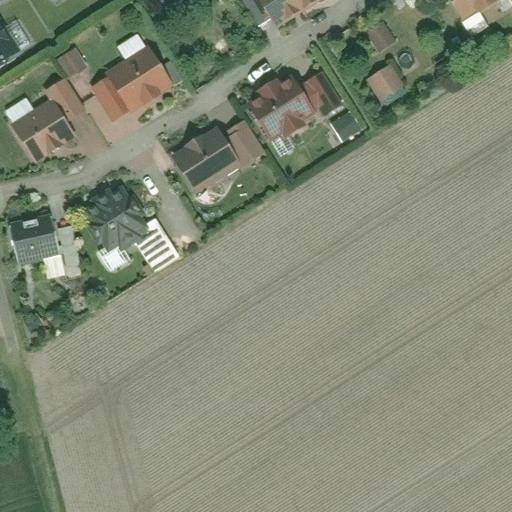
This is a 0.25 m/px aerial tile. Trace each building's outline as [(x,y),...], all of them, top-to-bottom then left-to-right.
[(263,0),(281,28),(308,11),(301,0),(263,0)] [(301,0),(308,11),(326,0),(301,0)] [(456,0),(469,20),(501,0),(456,0)] [(0,66),(26,50),(0,7),(0,66)] [(371,30),(384,51),(401,40),(388,20),(371,30)] [(135,112),(179,85),(154,43),(109,70),(113,77),(135,112)] [(61,57),(74,77),(92,66),(80,46),(61,57)] [(372,79),(384,99),(408,84),(396,64),(372,79)] [(327,71),(306,84),(322,110),(327,119),(348,106),(327,71)] [(252,102),(275,139),(287,132),(291,138),(313,124),(309,118),(322,110),(306,84),(298,73),(286,81),(283,77),(263,89),(266,94),(252,102)] [(117,123),(135,112),(113,77),(96,87),(117,123)] [(56,99),(70,122),(89,110),(70,78),(50,90),(56,99)] [(16,123),(40,163),(80,139),(70,122),(56,99),(16,123)] [(355,110),(335,123),(347,142),(367,129),(355,110)] [(229,133),(249,164),(271,150),(251,119),(229,133)] [(224,125),(177,155),(202,194),(249,164),(229,133),(224,125)] [(107,242),(113,252),(125,244),(128,249),(141,242),(149,237),(146,232),(154,227),(151,223),(148,217),(152,214),(139,192),(134,195),(129,186),(120,191),(117,187),(95,200),(98,205),(88,211),(95,222),(91,224),(103,245),(107,242)] [(14,222),(23,265),(67,255),(61,228),(57,212),(14,222)] [(154,227),(146,232),(149,237),(141,242),(158,271),(185,255),(161,217),(151,223),(154,227)] [(77,224),(61,228),(67,255),(70,270),(86,266),(77,224)]
